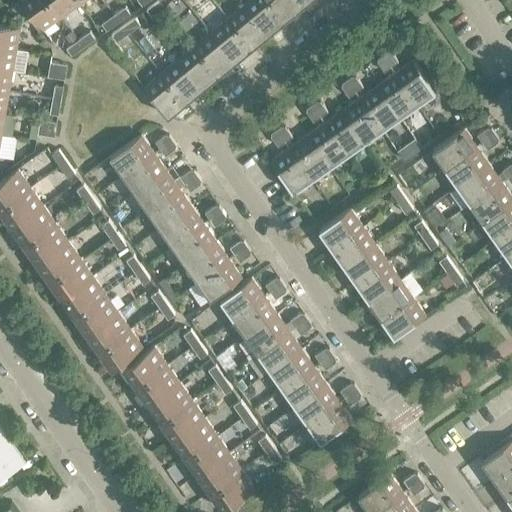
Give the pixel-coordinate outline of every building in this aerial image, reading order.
[(61,16),(49,0),(21,0),(43,29),(61,16)] [(78,4),(75,0),(49,0),(61,16),(78,4)] [(285,20),(268,0),(249,0),(244,4),(268,34),(285,20)] [(302,6),(296,0),(268,0),(285,20),(302,6)] [(163,8),(158,1),(146,9),(151,17),(163,8)] [(268,34),(244,4),(227,18),(252,47),(268,34)] [(125,6),(113,15),(118,22),(130,14),(125,6)] [(118,22),(113,15),(101,23),(106,30),(118,22)] [(140,25),(135,17),(123,26),(128,33),(140,25)] [(252,47),(227,18),(211,32),(235,61),(252,47)] [(19,27),(0,23),(0,46),(16,49),(19,27)] [(128,33),(123,26),(111,34),(116,41),(128,33)] [(90,31),(78,40),(83,47),(95,38),(90,31)] [(235,61),(211,32),(194,45),(218,75),(235,61)] [(65,37),(70,44),(75,40),(71,33),(65,37)] [(83,47),(78,40),(66,48),(71,55),(83,47)] [(218,75),(194,45),(177,59),(201,89),(218,75)] [(16,49),(0,46),(0,68),(12,70),(16,49)] [(391,52),(387,51),(382,54),(391,67),(398,62),(391,52)] [(391,67),(382,54),(377,58),(377,61),(384,72),(391,67)] [(201,89),(177,59),(160,73),(185,102),(201,89)] [(435,91),(413,60),(395,73),(417,104),(435,91)] [(58,63),(49,62),(47,76),(55,78),(58,63)] [(66,65),(58,63),(55,78),(64,79),(66,65)] [(12,70),(0,68),(0,90),(8,92),(12,70)] [(185,102),(160,73),(143,87),(167,116),(168,116),(185,102)] [(417,104),(395,73),(377,85),(399,116),(417,104)] [(355,76),(352,76),(347,79),(356,92),(363,87),(355,76)] [(356,92),(347,79),(342,83),(341,86),(348,97),(356,92)] [(54,85),(52,99),(60,101),(63,86),(54,85)] [(399,116),(377,85),(360,97),(382,129),(399,116)] [(8,92),(0,90),(0,112),(4,113),(8,92)] [(382,129),(360,97),(342,110),(364,141),(382,129)] [(60,101),(52,99),(49,113),(58,115),(60,101)] [(320,101),(316,100),(311,104),(320,116),(327,111),(320,101)] [(320,116),(311,104),(306,107),(306,111),(313,121),(320,116)] [(364,141),(342,110),(324,122),(346,154),(364,141)] [(40,119),(37,133),(46,135),(48,120),(40,119)] [(57,122),(48,120),(46,135),(54,136),(57,122)] [(346,154),(324,122),(307,135),(329,166),(346,154)] [(285,126),(281,125),(276,129),(285,141),(292,136),(285,126)] [(476,146),(463,127),(432,150),(445,168),(476,146)] [(477,135),(482,142),(494,133),(491,128),(487,127),(477,135)] [(285,141),(276,129),(271,132),(271,136),(278,146),(285,141)] [(498,138),(494,133),(482,142),(487,149),(497,141),(498,138)] [(154,152),(141,134),(110,156),(123,174),(154,152)] [(155,141),(160,148),(172,139),(169,135),(165,134),(155,141)] [(329,166),(307,135),(289,147),(311,178),(329,166)] [(176,144),(172,139),(160,148),(165,155),(175,148),(176,144)] [(489,163),(476,146),(445,168),(457,185),(489,163)] [(311,178),(289,147),(271,160),(293,191),(311,178)] [(67,161),(58,149),(51,154),(60,166),(67,161)] [(166,170),(154,152),(123,174),(135,192),(166,170)] [(75,173),(67,161),(60,166),(68,178),(75,173)] [(511,162),(502,170),(507,177),(511,173),(511,162)] [(501,181),(489,163),(457,185),(470,203),(501,181)] [(0,207),(30,187),(17,168),(0,180),(0,207)] [(180,176),(184,183),(197,175),(194,170),(190,169),(180,176)] [(179,188),(166,170),(135,192),(147,210),(179,188)] [(200,179),(197,175),(184,183),(189,190),(200,183),(200,179)] [(511,199),(511,196),(501,181),(470,203),(482,221),(511,199)] [(92,196),(83,184),(76,189),(84,201),(92,196)] [(405,197),(396,185),(389,190),(397,202),(405,197)] [(43,204),(30,187),(0,207),(0,210),(11,226),(43,204)] [(191,205),(179,188),(147,210),(160,227),(191,205)] [(100,208),(92,196),(84,201),(93,213),(100,208)] [(413,209),(405,197),(397,202),(406,214),(413,209)] [(511,226),(511,199),(482,221),(495,238),(511,226)] [(55,222),(43,204),(11,226),(24,244),(55,222)] [(204,223),(191,205),(160,227),(172,245),(204,223)] [(204,212),(209,219),(222,210),(218,205),(214,205),(204,212)] [(363,225),(350,207),(319,229),(331,247),(363,225)] [(225,215),(222,210),(209,219),(214,226),(224,219),(225,215)] [(116,231),(108,220),(101,225),(109,237),(116,231)] [(429,232),(421,220),(414,225),(422,237),(429,232)] [(67,240),(55,222),(24,244),(36,262),(67,240)] [(216,241),(204,223),(172,245),(185,263),(216,241)] [(375,243),(363,225),(331,247),(344,265),(375,243)] [(511,252),(511,226),(495,238),(507,256),(511,252)] [(125,243),(116,231),(109,237),(118,248),(125,243)] [(438,244),(429,232),(422,237),(431,249),(438,244)] [(80,257),(67,240),(36,262),(49,279),(80,257)] [(229,247),(234,254),(247,245),(243,240),(239,240),(229,247)] [(228,258),(216,241),(185,263),(197,280),(228,258)] [(387,261),(375,243),(344,265),(356,283),(387,261)] [(250,250),(247,245),(234,254),(239,261),(249,254),(250,250)] [(141,267),(133,255),(126,260),(134,272),(141,267)] [(454,268),(446,256),(439,261),(447,273),(454,268)] [(92,275),(80,257),(49,279),(61,297),(92,275)] [(241,276),(228,258),(197,280),(210,298),(241,276)] [(400,278),(387,261),(356,283),(369,300),(400,278)] [(150,279),(141,267),(134,272),(142,284),(150,279)] [(463,280),(454,268),(447,273),(455,285),(463,280)] [(105,293),(92,275),(61,297),(73,315),(105,293)] [(264,295),(251,277),(220,299),(233,317),(264,295)] [(265,284),(270,291),(283,282),(279,277),(275,277),(265,284)] [(412,296),(400,278),(369,300),(381,318),(412,296)] [(286,287),(283,282),(270,291),(275,298),(285,291),(286,287)] [(166,302),(158,290),(150,295),(159,307),(166,302)] [(117,310),(105,293),(73,315),(86,332),(117,310)] [(277,313),(264,295),(233,317),(245,335),(277,313)] [(425,314),(412,296),(381,318),(394,336),(425,314)] [(174,314),(166,302),(159,307),(167,319),(174,314)] [(130,328),(117,310),(86,332),(98,350),(130,328)] [(290,319),(295,326),(308,318),(304,313),(300,312),(290,319)] [(289,331),(277,313),(245,335),(258,353),(289,331)] [(311,322),(308,318),(295,326),(300,333),(310,326),(311,322)] [(142,346),(130,328),(98,350),(111,368),(142,346)] [(199,341),(190,329),(183,334),(191,346),(199,341)] [(302,348),(289,331),(258,353),(270,370),(302,348)] [(207,353),(199,341),(191,346),(200,358),(207,353)] [(167,364),(154,345),(123,367),(136,386),(167,364)] [(314,366),(302,348),(270,370),(283,388),(314,366)] [(315,355),(320,362),(332,353),(329,348),(325,348),(315,355)] [(336,358),(332,353),(320,362),(325,369),(335,362),(336,358)] [(179,381),(167,364),(136,386),(148,403),(179,381)] [(224,377),(215,365),(208,370),(216,382),(224,377)] [(326,383),(314,366),(283,388),(295,405),(326,383)] [(232,388),(224,377),(216,382),(225,394),(232,388)] [(241,379),(236,383),(241,390),(247,386),(241,379)] [(192,399),(179,381),(148,403),(161,421),(192,399)] [(339,401),(326,383),(295,405),(308,423),(339,401)] [(340,390),(345,397),(357,388),(354,383),(350,383),(340,390)] [(361,393),(357,388),(345,397),(350,404),(360,397),(361,393)] [(204,416),(192,399),(161,421),(173,438),(204,416)] [(248,412),(240,400),(233,405),(241,417),(248,412)] [(352,419),(339,401),(308,423),(320,441),(352,419)] [(257,424),(248,412),(241,417),(250,429),(257,424)] [(217,434),(204,416),(173,438),(186,456),(217,434)] [(0,477),(24,461),(0,427),(0,477)] [(229,452),(217,434),(186,456),(198,474),(229,452)] [(273,447),(265,435),(258,440),(266,452),(273,447)] [(511,466),(511,439),(481,461),(494,479),(511,466)] [(282,459),(273,447),(266,452),(275,464),(282,459)] [(242,469),(229,452),(198,474),(210,491),(242,469)] [(511,492),(511,466),(494,479),(507,496),(511,492)] [(254,488),(242,469),(210,491),(223,510),(254,488)] [(372,511),(402,491),(389,473),(358,495),(370,511),(372,511)] [(403,480),(408,487),(421,478),(417,473),(413,473),(403,480)] [(424,483),(421,478),(408,487),(413,494),(423,487),(424,483)] [(409,511),(415,509),(402,491),(372,511),(409,511)] [(18,511),(11,501),(0,509),(0,511),(18,511)]
